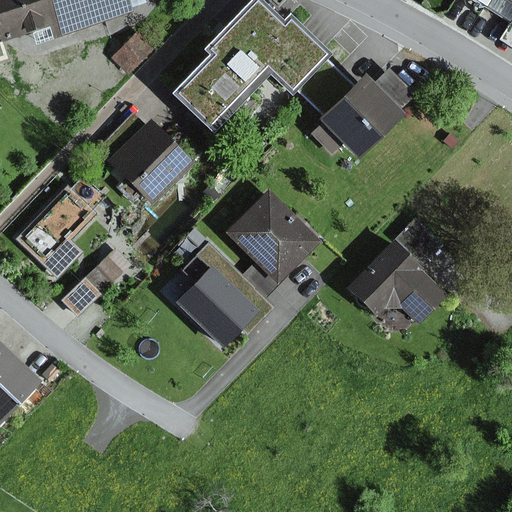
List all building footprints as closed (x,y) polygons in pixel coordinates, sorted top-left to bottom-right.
[(0,0),(0,30),(4,43),(34,33),(38,45),(105,23),(135,13),(134,9),(148,4),(147,0),(0,0)] [(314,38),(292,16),(285,22),(262,0),(254,0),(205,51),(211,56),(173,95),(215,135),(272,77),(293,98),(298,94),(323,118),(354,87),(326,60),(332,55),(314,38)] [(472,0),(488,10),(493,0),(472,0)] [(511,0),(493,0),(488,10),(511,25),(511,0)] [(129,76),(155,49),(139,32),(112,59),(129,76)] [(360,162),(407,116),(402,111),(417,97),(390,70),(375,84),(366,75),(354,87),(323,118),(320,121),(323,124),(312,135),(333,156),(343,145),(360,162)] [(146,126),(134,114),(103,145),(114,157),(110,161),(115,166),(109,172),(121,184),(127,179),(154,206),(196,164),(152,119),(146,126)] [(94,210),(105,198),(84,178),(72,191),(68,187),(16,240),(58,281),(85,253),(72,241),(99,214),(94,210)] [(270,189),(227,234),(256,263),(243,277),(266,300),(323,241),(270,189)] [(421,269),(444,246),(415,217),(347,288),(378,318),(386,309),(403,308),(420,324),(448,295),(421,269)] [(243,277),(209,244),(182,271),(195,284),(177,303),(225,349),(243,330),(249,335),(275,308),(266,300),(243,277)] [(133,266),(116,248),(62,301),(79,319),(133,266)] [(0,373),(15,357),(0,342),(0,373)] [(43,383),(15,357),(0,373),(0,427),(1,428),(43,383)]
